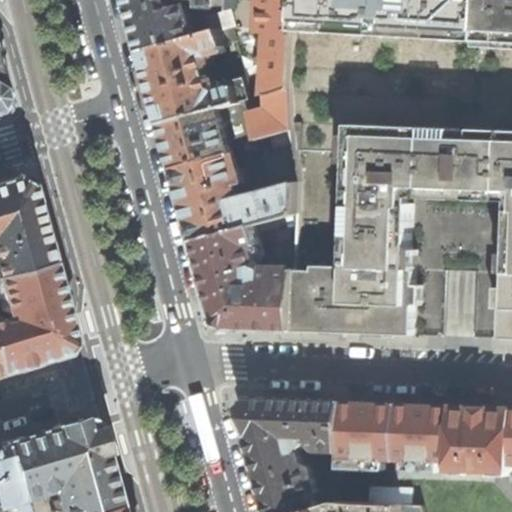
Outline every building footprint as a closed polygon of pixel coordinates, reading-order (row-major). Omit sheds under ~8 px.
[(131,0),(145,50),(197,36),(189,5),(186,4),(175,7),(172,0),(202,0),(202,4),(224,5),(223,0),(131,0)] [(263,0),(261,32),(271,33),(268,94),(294,87),(297,29),(298,0),(263,0)] [(511,0),(298,0),(297,29),(312,30),(311,32),(328,33),(328,31),(357,33),(357,34),(374,36),(374,34),(391,35),(391,36),(408,37),(408,36),(450,38),(450,40),(466,41),(467,39),(480,40),(480,46),(511,47),(511,0)] [(207,15),(212,32),(223,29),(236,25),(232,8),(207,15)] [(153,82),(164,122),(220,107),(245,101),(251,99),(252,99),(247,75),(237,78),(238,84),(220,89),(214,87),(205,56),(209,50),(227,44),(223,29),(212,32),(197,36),(145,50),(153,82)] [(251,99),(245,101),(255,139),(294,127),(294,91),(294,87),(268,94),(270,105),(256,110),(251,99)] [(297,150),(352,151),(353,124),(504,130),(511,129),(511,99),(294,91),(294,127),(296,145),(297,150)] [(169,140),(176,167),(233,152),(220,107),(164,122),(169,140)] [(333,331),(415,334),(416,301),(417,268),(411,267),(414,203),(408,202),(408,189),(430,190),(489,192),(502,192),(504,130),(353,124),(352,151),(347,265),(314,264),(313,269),(297,268),(294,329),(333,331)] [(511,129),(504,130),(502,192),(511,192),(511,219),(510,271),(504,271),(503,305),(502,338),(511,338),(511,129)] [(183,193),(196,240),(255,224),(299,211),(300,181),(297,150),(296,145),(264,154),(274,188),(252,194),(249,200),(242,196),(238,184),(246,182),(244,176),(239,177),(233,152),(176,167),(183,193)] [(0,182),(0,274),(48,262),(37,219),(27,185),(14,179),(0,182)] [(220,327),(294,329),(297,268),(266,267),(258,265),(253,246),(261,244),(255,224),(196,240),(206,276),(220,327)] [(60,305),(48,262),(0,274),(0,302),(3,313),(8,311),(11,321),(0,323),(0,370),(61,353),(69,338),(60,305)] [(259,465),(272,511),(303,511),(320,508),(316,493),(320,492),(315,469),(307,465),(302,451),(306,446),(308,443),(308,435),(314,435),(314,440),(320,448),(344,449),(344,402),(253,398),(244,410),(259,465)] [(375,403),(344,402),(344,449),(343,457),(399,459),(401,404),(375,403)] [(428,405),(401,404),(399,459),(454,461),(457,406),(428,405)] [(511,407),(491,407),(457,406),(454,461),(511,463),(511,407)] [(46,432),(1,445),(18,502),(35,496),(34,493),(53,488),(57,501),(52,503),(54,511),(95,511),(114,507),(106,478),(93,428),(79,421),(46,432)] [(0,445),(0,505),(8,503),(8,507),(9,511),(20,511),(18,502),(1,445),(0,445)] [(427,511),(425,505),(340,502),(320,508),(303,511),(427,511)]
